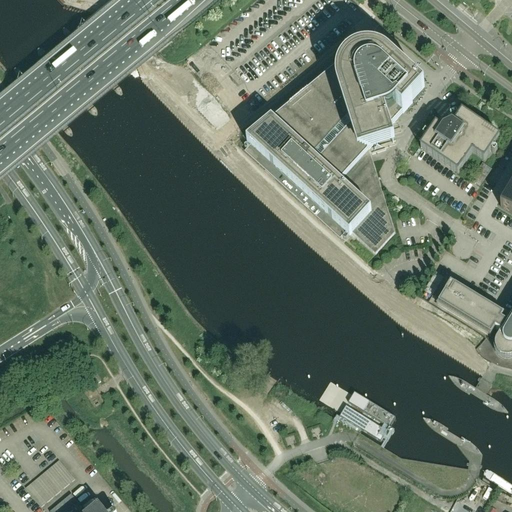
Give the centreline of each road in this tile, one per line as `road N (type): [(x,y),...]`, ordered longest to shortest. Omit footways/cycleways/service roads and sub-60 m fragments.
road 1 (secondary): [(253,488),(175,396),(93,251)]
road 2 (secondary): [(85,293),(162,420),(236,507)]
road 3 (unclassified): [(471,238),(388,184),(385,173),(462,52)]
road 4 (motorway): [(0,155),(188,0)]
road 5 (motorway): [(143,0),(0,116)]
road 6 (unknown): [(230,107),(235,119),(251,123),(362,22)]
road 7 (secondary): [(93,251),(0,125)]
road 8 (secondary): [(0,166),(85,293)]
